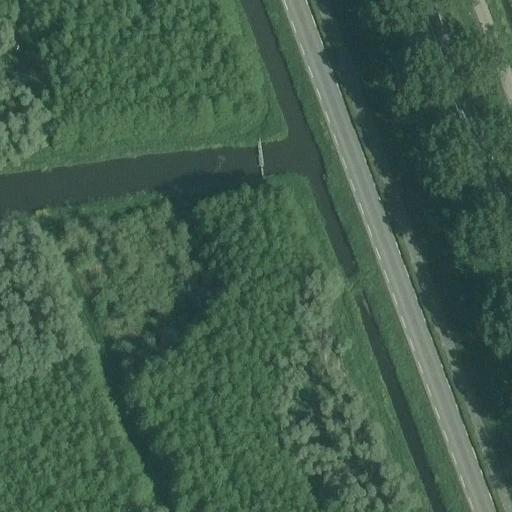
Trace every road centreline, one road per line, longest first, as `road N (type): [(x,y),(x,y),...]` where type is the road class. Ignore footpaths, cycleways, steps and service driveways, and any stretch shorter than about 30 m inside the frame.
road 1 (tertiary): [(486,511),(298,0)]
road 2 (secondary): [(419,0),(511,241)]
